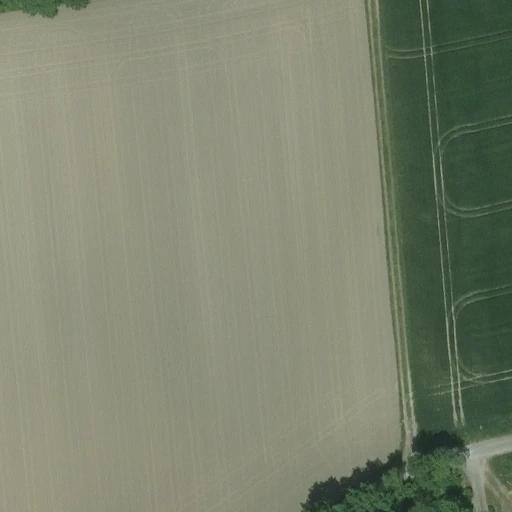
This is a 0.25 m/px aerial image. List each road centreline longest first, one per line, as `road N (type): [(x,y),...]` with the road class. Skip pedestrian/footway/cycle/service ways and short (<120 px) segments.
road 1 (track): [(420,466),(411,441),(370,0)]
road 2 (unclassified): [(347,511),(420,466),(511,445)]
